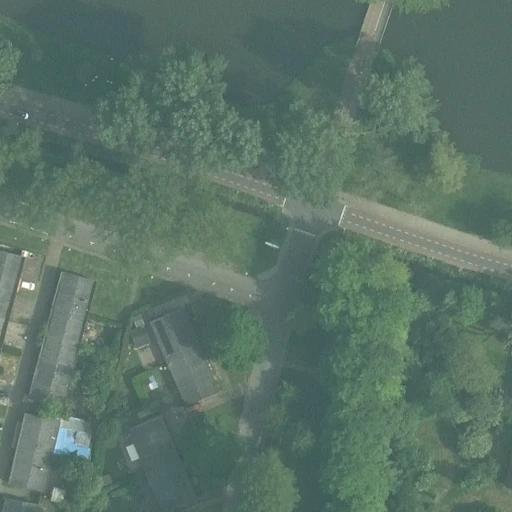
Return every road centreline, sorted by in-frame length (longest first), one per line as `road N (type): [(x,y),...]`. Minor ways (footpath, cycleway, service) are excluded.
road 1 (residential): [(0,106),(312,207)]
road 2 (residential): [(58,229),(0,477)]
road 3 (residential): [(282,304),(58,229)]
road 4 (residential): [(236,511),(282,304)]
road 5 (residential): [(312,207),(511,271)]
